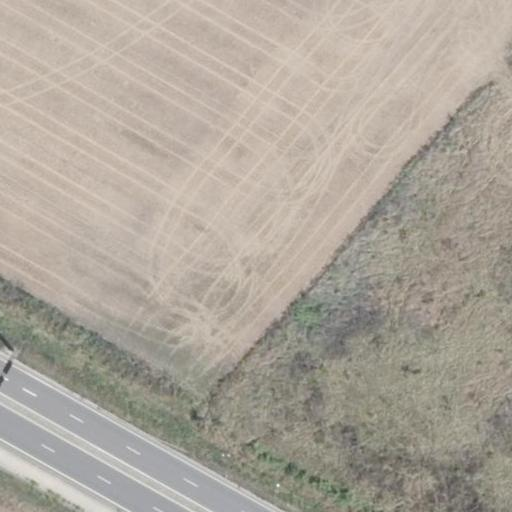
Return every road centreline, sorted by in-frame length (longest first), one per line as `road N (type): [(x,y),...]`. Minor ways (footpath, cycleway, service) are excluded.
road 1 (primary): [(240,511),(0,376)]
road 2 (primary): [(0,418),(164,511)]
